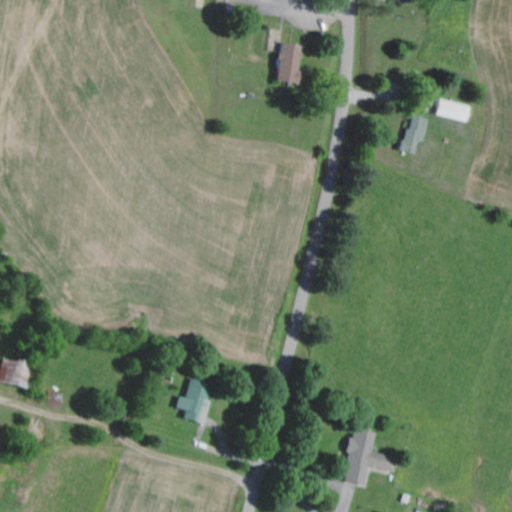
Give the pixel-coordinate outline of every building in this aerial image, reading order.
[(301,47),(280,46),(278,83),(299,84),(301,47)] [(401,153),(417,157),(427,121),(411,116),(401,153)] [(0,380),(30,390),(38,368),(6,358),(0,377),(0,380)] [(212,384),(189,380),(186,398),(179,397),(177,409),(186,411),(184,420),(205,424),(212,384)] [(368,467),(395,473),(397,459),(372,454),(376,433),(354,428),(344,481),(365,485),(368,467)]
